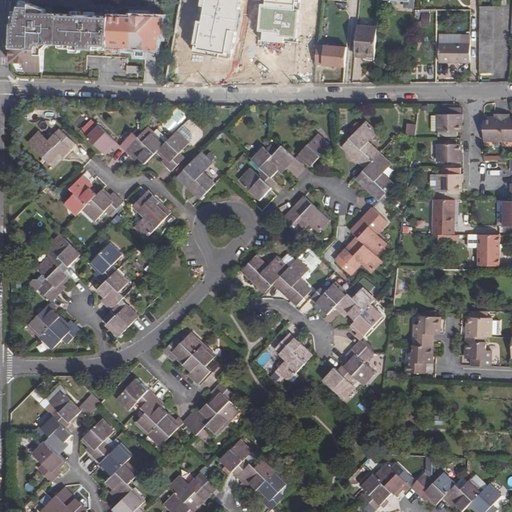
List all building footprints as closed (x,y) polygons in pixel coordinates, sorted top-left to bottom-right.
[(202,0),(194,48),(234,54),(242,0),(253,0),(265,2),(260,42),(298,41),(302,0),(202,0)] [(13,23),(11,62),(27,63),(26,71),(43,72),(44,49),(50,44),(72,45),(71,49),(94,50),(94,46),(123,48),(123,52),(146,53),(146,49),(147,37),(159,38),(162,38),(163,17),(147,16),(146,22),(135,21),(135,17),(79,15),(79,17),(73,17),(73,14),(52,13),(52,17),(45,16),(46,13),(46,10),(30,3),(29,7),(20,7),(16,23),(13,23)] [(478,73),(492,74),(493,6),(479,6),(478,73)] [(376,58),(378,28),(358,27),(355,56),(376,58)] [(471,44),(471,35),(462,35),(462,44),(471,44)] [(159,38),(147,37),(146,49),(153,49),(159,50),(159,38)] [(439,62),(471,63),(471,44),(462,44),(440,43),(439,62)] [(322,66),(345,68),(347,49),(324,47),(322,66)] [(484,119),(484,140),(502,140),(502,114),(495,114),(495,118),(484,119)] [(502,114),(502,140),(511,140),(511,118),(510,118),(510,114),(502,114)] [(438,131),(438,132),(458,132),(461,132),(461,122),(463,122),(463,115),(461,115),(440,115),(438,115),(438,116),(438,131)] [(86,135),(97,124),(95,121),(90,121),(82,130),(86,135)] [(343,146),(366,168),(381,152),(369,141),(377,133),(366,122),(343,146)] [(86,135),(106,154),(112,148),(115,151),(121,145),(98,123),(97,124),(86,135)] [(414,135),(415,126),(408,125),(407,134),(414,135)] [(192,139),(192,136),(182,126),(178,131),(189,143),(192,139)] [(138,157),(145,165),(158,151),(166,143),(155,132),(149,127),(139,137),(126,150),(135,160),(138,157)] [(171,138),(160,127),(155,132),(166,143),(171,138)] [(30,142),(55,167),(76,144),(61,130),(50,141),(40,132),(30,142)] [(190,143),(189,143),(178,131),(171,138),(166,143),(158,151),(166,159),(163,161),(173,171),(186,158),(181,153),(190,143)] [(121,145),(126,150),(139,137),(134,132),(121,145)] [(303,160),(311,167),(330,146),(318,135),(296,159),(300,163),(303,160)] [(277,150),(291,163),(296,159),(282,145),(277,150)] [(461,154),(461,145),(457,145),(438,145),(438,162),(451,162),(463,162),(463,154),(461,154)] [(264,170),(272,178),(278,171),(281,174),(291,163),(277,150),(272,155),(262,146),(251,158),(264,170)] [(204,172),(213,163),(212,162),(215,159),(210,154),(207,156),(202,151),(178,176),(201,198),(216,183),(204,172)] [(357,178),(380,201),(395,185),(383,174),(393,164),(381,152),(366,168),(357,178)] [(241,180),(262,200),(273,188),(278,184),(272,178),(264,170),(259,175),(252,168),(241,180)] [(455,226),(456,200),(461,200),(461,182),(464,182),(463,174),(461,174),(444,175),(438,175),(439,191),(439,192),(435,192),(435,200),(434,200),(434,225),(455,226)] [(65,204),(78,216),(83,210),(98,196),(90,188),(93,185),(83,176),(70,190),(75,194),(65,204)] [(83,210),(95,222),(106,211),(110,216),(122,204),(112,194),(111,195),(104,189),(98,196),(83,210)] [(135,227),(146,238),(171,213),(149,191),(134,207),(145,218),(135,227)] [(310,224),(320,234),(331,222),(305,197),(284,221),(299,235),(310,224)] [(358,238),(376,255),(388,243),(379,234),(389,223),(373,209),(351,232),(358,238)] [(479,246),(479,265),(501,265),(501,248),(501,243),(501,234),(470,234),(469,246),(479,246)] [(52,258),(65,272),(81,256),(60,235),(44,251),(49,257),(52,258)] [(362,265),(372,274),(383,262),(376,255),(358,238),(336,261),(351,277),(362,265)] [(94,274),(105,284),(118,271),(112,266),(122,256),(110,244),(90,264),(97,271),(94,274)] [(243,271),(266,292),(274,284),(298,258),(288,248),(285,248),(269,266),(257,255),(243,271)] [(38,279),(57,297),(66,287),(63,284),(70,277),(65,272),(52,258),(49,257),(37,269),(43,275),(38,279)] [(274,284),(297,306),(312,290),(301,279),(312,268),(300,257),(298,258),(274,284)] [(102,302),(112,312),(121,301),(125,298),(120,293),(130,283),(118,271),(105,284),(97,292),(105,299),(102,302)] [(37,289),(51,303),(57,297),(38,279),(31,279),(26,284),(34,292),(37,289)] [(310,299),(328,316),(334,309),(347,295),(335,284),(328,291),(323,286),(310,299)] [(347,315),(355,322),(371,305),(374,301),(361,289),(351,300),(347,295),(334,309),(344,318),(347,315)] [(107,327),(118,338),(138,318),(121,301),(112,312),(105,319),(110,324),(107,327)] [(28,327),(40,338),(60,317),(53,310),(56,308),(51,303),(28,327)] [(357,335),(362,341),(385,317),(371,305),(355,322),(352,325),(359,333),(357,335)] [(468,328),(467,336),(487,336),(492,337),(493,318),(488,318),(489,311),(472,311),(472,317),(471,317),(470,328),(468,328)] [(40,338),(53,351),(63,341),(68,345),(80,331),(70,321),(67,324),(60,317),(40,338)] [(415,325),(414,340),(431,341),(431,334),(434,335),(441,335),(442,318),(421,317),(421,325),(415,325)] [(176,359),(184,366),(204,345),(191,333),(181,344),(176,339),(169,347),(164,352),(174,361),(176,359)] [(287,379),(290,382),(313,357),(290,336),(276,351),(288,362),(279,371),(287,379)] [(357,346),(370,359),(375,354),(362,341),(357,346)] [(487,342),(467,341),(466,358),(473,358),(476,358),(475,365),(492,366),(492,351),(487,350),(487,342)] [(188,375),(198,384),(211,371),(206,366),(216,356),(204,345),(184,366),(191,372),(188,375)] [(357,379),(364,385),(375,373),(366,364),(370,359),(357,346),(347,356),(350,359),(343,365),(357,379)] [(434,346),(413,346),(413,354),(407,354),(406,373),(422,373),(423,363),(426,363),(433,364),(434,346)] [(213,371),(222,367),(219,360),(210,364),(213,371)] [(325,380),(345,400),(356,388),(352,383),(357,379),(343,365),(339,371),(336,368),(325,380)] [(287,379),(279,371),(272,379),(280,386),(287,379)] [(135,403),(142,409),(154,395),(136,379),(116,400),(128,411),(135,403)] [(208,403),(229,423),(240,411),(230,401),(234,396),(221,384),(211,394),(214,396),(208,403)] [(53,415),(66,429),(71,423),(82,413),(79,410),(61,392),(45,408),(53,415)] [(79,410),(82,413),(88,418),(102,404),(93,395),(79,410)] [(137,424),(149,435),(168,415),(161,409),(164,405),(154,395),(142,409),(146,414),(137,424)] [(189,417),(202,430),(207,425),(217,435),(229,423),(208,403),(200,412),(197,409),(189,417)] [(46,442),(59,455),(70,445),(66,441),(73,435),(66,429),(53,415),(41,427),(51,437),(46,442)] [(149,435),(162,447),(184,423),(178,418),(175,422),(168,415),(149,435)] [(184,423),(197,436),(202,430),(189,417),(184,423)] [(87,449),(97,459),(111,445),(106,441),(115,431),(103,420),(84,439),(91,446),(87,449)] [(232,472),(237,477),(251,463),(247,458),(253,452),(241,440),(221,461),(226,466),(232,472)] [(39,469),(52,481),(56,478),(62,472),(59,469),(66,463),(62,458),(59,455),(46,442),(34,454),(44,464),(39,469)] [(97,459),(113,475),(127,462),(133,456),(122,444),(116,450),(111,445),(97,459)] [(249,484),(258,491),(277,471),(265,459),(256,468),(253,465),(257,461),(255,459),(251,463),(237,477),(247,487),(249,484)] [(111,491),(122,502),(134,489),(130,485),(140,474),(127,462),(113,475),(107,482),(114,489),(111,491)] [(393,492),(396,496),(403,488),(406,491),(410,487),(415,481),(398,464),(393,470),(388,465),(377,477),(393,492)] [(229,475),(232,472),(226,466),(222,469),(229,475)] [(262,501),(272,511),(277,506),(285,497),(280,492),(289,483),(277,471),(258,491),(264,498),(262,501)] [(177,493),(196,511),(218,489),(204,476),(202,473),(191,484),(182,475),(170,487),(177,493)] [(363,497),(376,509),(393,492),(377,477),(372,473),(361,485),(368,492),(363,497)] [(410,487),(416,492),(430,478),(424,473),(415,481),(410,487)] [(428,499),(435,507),(441,500),(443,499),(455,485),(443,474),(435,483),(430,478),(416,492),(426,501),(428,499)] [(457,506),(463,511),(467,508),(483,491),(472,480),(461,491),(455,485),(443,499),(454,509),(457,506)] [(496,511),(497,511),(493,507),(502,497),(490,485),(483,491),(467,508),(471,511),(496,511)] [(41,511),(85,511),(87,511),(65,489),(41,511)] [(114,510),(116,511),(141,511),(139,509),(146,502),(134,489),(122,502),(117,507),(114,510)] [(195,511),(196,511),(177,493),(166,505),(171,511),(195,511)] [(358,502),(369,511),(373,511),(376,509),(363,497),(358,502)]
